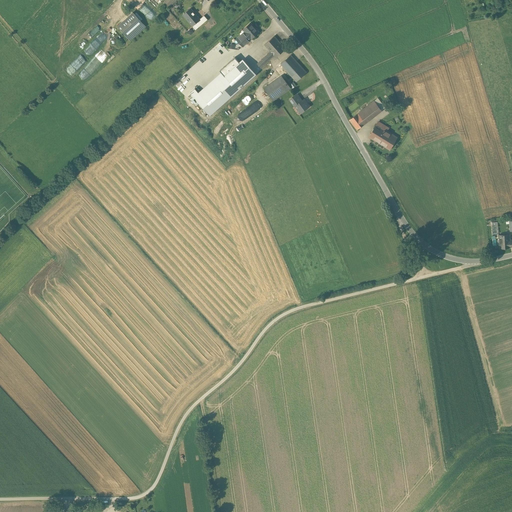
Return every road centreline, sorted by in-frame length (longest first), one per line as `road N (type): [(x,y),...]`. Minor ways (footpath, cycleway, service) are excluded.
road 1 (unclassified): [(0,499),(140,496),(157,480),(185,414),(283,314),(481,261)]
road 2 (tertiary): [(261,0),(317,69),(414,235),(436,252),(481,261)]
